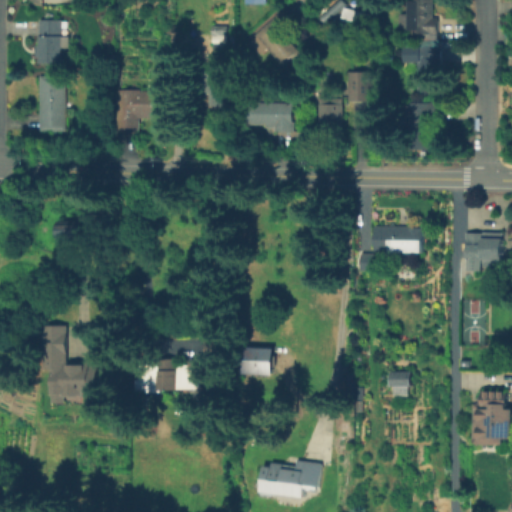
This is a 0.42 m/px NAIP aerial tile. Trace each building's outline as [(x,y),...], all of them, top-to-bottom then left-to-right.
[(435,0),(435,21),(441,21),(441,33),(413,33),(413,0),(435,0)] [(264,56),(252,43),(288,12),(300,26),(288,36),(306,57),(289,72),(270,50),(264,56)] [(41,65),(41,22),(66,22),(66,65),(41,65)] [(215,37),(215,26),(231,26),(231,38),(215,37)] [(445,47),(445,69),(438,69),(438,92),(418,92),(418,66),(407,66),(407,47),(445,47)] [(211,73),(231,74),(231,108),(211,107),(211,73)] [(39,133),(40,74),(68,75),(67,133),(39,133)] [(351,101),(351,74),(372,74),(372,101),(351,101)] [(142,135),(122,135),(122,92),(164,92),(164,117),(142,117),(142,135)] [(280,133),(280,128),(250,128),(250,104),(297,104),(297,133),(280,133)] [(431,151),(410,151),(410,105),(443,105),(443,123),(431,123),(431,151)] [(325,138),(325,107),(346,107),(346,138),(325,138)] [(79,238),(78,223),(55,224),(55,239),(79,238)] [(379,255),(379,227),(426,227),(426,255),(379,255)] [(470,262),(470,238),(506,238),(506,269),(483,269),(483,262),(470,262)] [(366,272),(366,259),(380,259),(380,272),(366,272)] [(101,368),(100,404),(54,404),(54,371),(46,371),(46,325),(70,326),(70,362),(93,362),(93,368),(101,368)] [(207,360),(226,359),(226,337),(206,337),(207,360)] [(250,376),(250,350),(277,350),(277,376),(250,376)] [(139,390),(139,361),(195,361),(195,390),(139,390)] [(393,387),(393,374),(414,374),(414,387),(393,387)] [(508,393),(508,410),(511,410),(511,442),(508,442),(508,443),(486,443),(486,442),(476,442),(476,409),(486,409),(486,393),(508,393)] [(268,463),(304,466),(304,462),(328,464),(325,494),(309,492),(309,500),(265,496),(268,463)]
